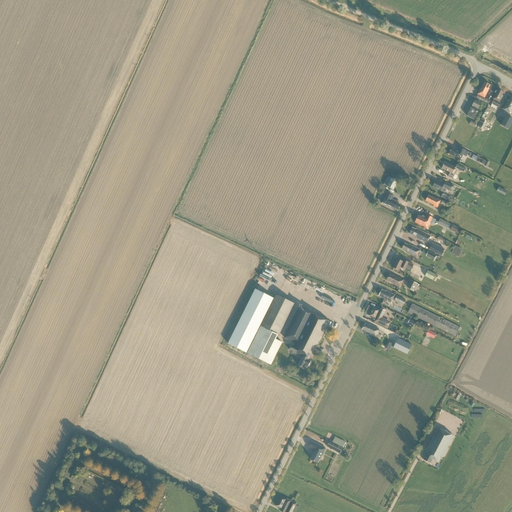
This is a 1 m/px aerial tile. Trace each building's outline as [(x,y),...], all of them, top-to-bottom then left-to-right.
[(484,98),(489,89),(488,88),(490,85),(484,82),(480,90),(476,98),(486,103),(488,100),(484,98)] [(503,96),(502,96),(503,92),(498,89),(493,99),(494,99),(492,103),(492,104),(499,107),(501,103),(500,102),(503,96)] [(511,96),(508,101),(507,100),(503,109),(511,113),(511,111),(511,96)] [(475,100),(472,105),(471,107),(467,116),(474,120),(479,111),(477,110),(478,108),(481,103),(475,100)] [(511,118),(506,116),(501,125),(508,129),(511,122),(511,118)] [(486,122),(484,120),(481,119),(477,126),(483,129),(486,122)] [(456,149),(455,149),(452,147),(449,153),(456,157),(461,160),(463,155),(466,157),(468,152),(465,150),(461,148),(459,150),(456,149)] [(455,174),(455,175),(457,171),(454,169),(455,167),(445,162),(442,168),(450,172),(448,177),(453,179),(455,174)] [(387,186),(394,190),(398,181),(391,177),(387,186)] [(445,182),(444,185),(435,181),(432,187),(441,191),(443,187),(452,191),(454,186),(445,182)] [(397,203),(397,202),(392,199),(394,196),(385,191),(383,196),(385,198),(382,203),(387,206),(392,208),(393,208),(398,210),(401,205),(397,203)] [(437,198),(437,199),(428,195),(425,201),(434,205),(433,206),(437,208),(441,200),(437,198)] [(415,222),(428,229),(430,224),(429,224),(432,217),(428,215),(426,218),(423,216),(422,217),(418,215),(415,222)] [(449,223),(440,219),(438,223),(447,228),(449,223)] [(416,229),(412,228),(409,234),(417,238),(421,240),(424,241),(424,242),(427,243),(430,236),(416,229)] [(409,245),(405,243),(402,249),(407,251),(407,253),(416,257),(420,249),(414,247),(409,245)] [(429,249),(441,256),(445,249),(432,243),(429,249)] [(426,256),(434,260),(436,255),(428,251),(426,256)] [(404,260),(403,262),(397,259),(393,268),(399,271),(401,267),(410,272),(414,265),(404,260)] [(262,270),(265,286),(282,282),(279,266),(262,270)] [(436,274),(428,270),(425,276),(433,280),(436,274)] [(394,275),(393,276),(390,274),(387,280),(395,284),(395,285),(400,287),(403,280),(394,275)] [(407,287),(414,291),(418,283),(411,280),(407,287)] [(274,298),(256,288),(228,343),(271,364),(283,342),(276,338),(278,333),(279,334),(295,303),(276,294),(274,298)] [(386,291),(382,290),(379,296),(387,300),(387,301),(391,303),(395,295),(386,291)] [(395,300),(404,304),(406,300),(397,296),(395,300)] [(408,313),(455,336),(459,327),(412,304),(408,313)] [(297,354),(297,353),(302,356),(298,365),(304,368),(306,365),(309,366),(309,365),(310,365),(310,364),(311,364),(311,363),(311,362),(311,361),(308,360),(311,354),(313,355),(330,321),(300,306),(284,337),(296,343),(293,348),(290,347),(289,349),(293,351),(292,353),(293,354),(295,355),(297,354)] [(380,310),(373,307),(369,315),(376,319),(374,322),(388,328),(391,322),(382,317),(385,311),(381,308),(380,310)] [(369,324),(369,325),(365,323),(362,329),(371,334),(370,334),(375,337),(379,329),(369,324)] [(407,354),(412,345),(398,338),(393,348),(407,354)] [(428,450),(423,460),(430,463),(433,459),(438,462),(441,456),(443,457),(454,436),(438,428),(427,449),(428,450)] [(327,446),(340,453),(346,442),(335,436),(332,442),(329,440),(327,446)] [(322,456),(326,449),(312,441),(309,447),(314,450),(313,453),(310,459),(317,463),(319,459),(320,459),(322,456)] [(287,498),(286,499),(280,496),(276,506),(281,508),(280,511),(282,511),(291,511),(293,509),(297,511),(299,507),(295,505),(296,503),(289,499),(287,498)]
